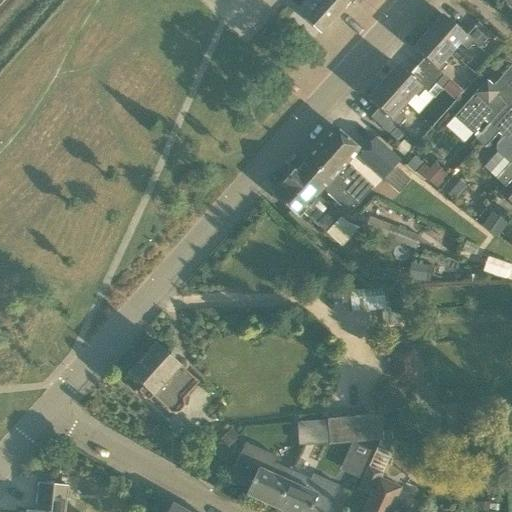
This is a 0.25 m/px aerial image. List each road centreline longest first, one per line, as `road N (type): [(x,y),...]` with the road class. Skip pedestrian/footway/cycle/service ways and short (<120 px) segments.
road 1 (residential): [(44,415),(411,0)]
road 2 (motorway): [(0,217),(209,0)]
road 3 (residential): [(221,511),(44,415)]
road 4 (motorway): [(137,0),(0,142)]
